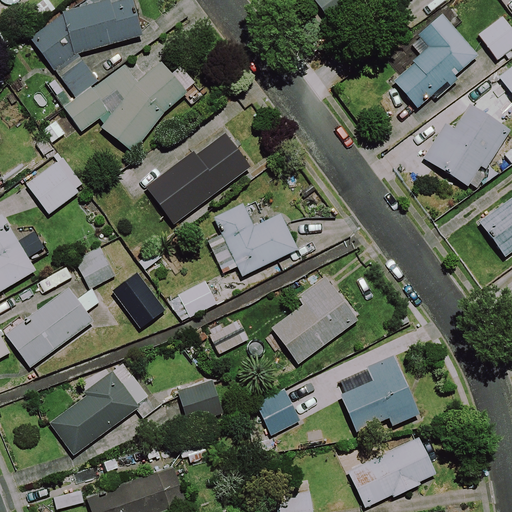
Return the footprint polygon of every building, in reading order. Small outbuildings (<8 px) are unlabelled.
[(87,86),(91,81),(79,58),(111,46),(137,38),(125,0),(116,0),(55,18),(56,21),(29,42),(55,79),(45,86),(55,100),(66,93),(69,97),(73,101),(87,86)] [(305,0),(334,34),(374,0),(305,0)] [(440,12),(429,0),(416,0),(395,17),(410,36),(440,12)] [(511,48),(511,34),(499,17),(473,36),(493,63),(511,48)] [(387,84),(413,114),(430,99),(434,103),(457,83),(453,78),(474,60),(437,18),(413,39),(424,51),(387,84)] [(73,101),(60,115),(81,135),(92,123),(127,155),(181,97),(190,106),(201,94),(164,59),(138,87),(117,67),(94,92),(87,86),(73,101)] [(511,66),(494,80),(509,100),(491,115),(501,129),(511,121),(511,66)] [(422,161),(464,192),(467,188),(474,193),(484,179),(478,174),(505,137),(464,106),(422,161)] [(50,118),(35,129),(49,147),(64,135),(50,118)] [(247,172),(221,136),(143,191),(169,227),(247,172)] [(82,192),(61,161),(23,188),(44,218),(82,192)] [(511,252),(511,197),(474,226),(500,261),(511,252)] [(252,228),(241,207),(211,221),(220,240),(204,248),(218,277),(233,270),(238,279),(293,253),(276,217),(252,228)] [(47,256),(32,232),(18,230),(11,234),(0,216),(0,293),(34,272),(30,266),(47,256)] [(73,265),(88,291),(113,276),(98,250),(84,258),(73,265)] [(354,324),(322,280),(295,300),(300,308),(268,331),(294,367),(354,324)] [(219,304),(208,282),(166,302),(177,325),(219,304)] [(74,302),(66,291),(2,337),(26,371),(90,325),(83,316),(97,305),(88,292),(74,302)] [(221,331),(216,321),(203,328),(216,357),(244,343),(235,324),(221,331)] [(415,419),(392,361),(366,371),(332,385),(351,435),(385,422),(388,429),(415,419)] [(153,412),(120,366),(81,395),(84,399),(46,427),(69,459),(134,412),(140,421),(153,412)] [(221,415),(211,382),(173,393),(184,427),(221,415)] [(297,423),(281,391),(252,406),(269,438),(297,423)] [(216,437),(177,452),(184,468),(194,463),(222,452),(216,437)] [(431,478),(415,441),(342,472),(358,509),(431,478)] [(168,511),(183,507),(169,470),(81,502),(84,511),(168,511)] [(309,511),(311,483),(289,482),(287,511),(309,511)]
